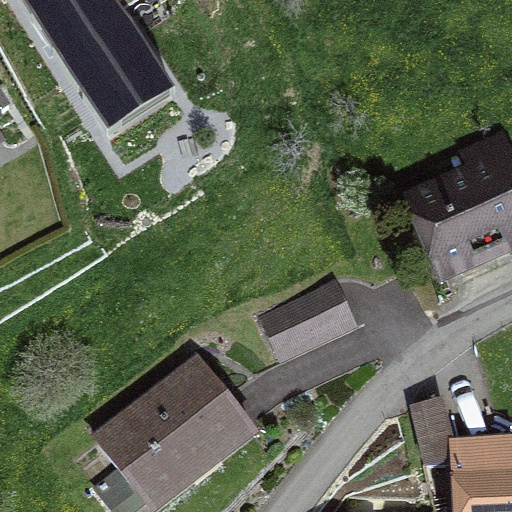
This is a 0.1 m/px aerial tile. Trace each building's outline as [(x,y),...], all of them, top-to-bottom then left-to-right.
[(112,0),(17,0),(106,140),(174,97),(112,0)] [(475,178),(405,209),(435,277),(511,242),(511,161),(502,139),(465,155),(475,178)] [(330,288),(265,317),(284,359),(349,329),(330,288)] [(97,442),(143,502),(244,424),(198,364),(97,442)] [(511,511),(511,465),(511,466),(511,451),(460,455),(463,511),(511,511)]
